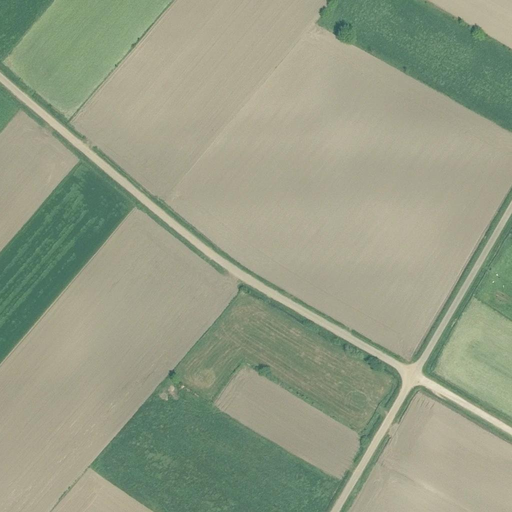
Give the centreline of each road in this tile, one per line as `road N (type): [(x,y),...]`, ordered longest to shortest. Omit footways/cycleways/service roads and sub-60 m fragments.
road 1 (unclassified): [(412,376),(227,267),(0,78)]
road 2 (unclassified): [(412,376),(511,205)]
road 3 (unclassified): [(334,511),(412,376)]
